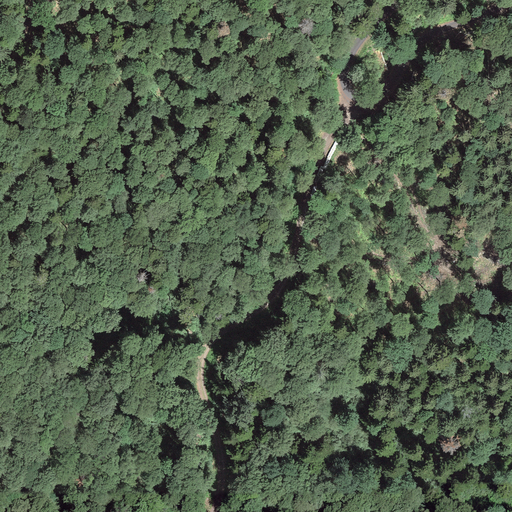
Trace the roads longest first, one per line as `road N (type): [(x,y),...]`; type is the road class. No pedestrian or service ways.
road 1 (track): [(218,511),(223,473),(202,374),(212,351),(279,294),(320,159),(355,99)]
road 2 (track): [(403,0),(371,25),(350,57),(348,92),(373,106),(428,37),(511,4)]
